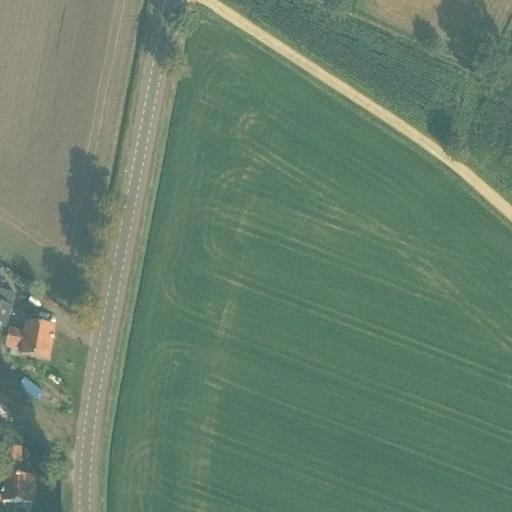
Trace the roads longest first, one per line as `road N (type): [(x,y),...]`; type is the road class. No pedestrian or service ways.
road 1 (tertiary): [(84,511),(96,378),(170,0)]
road 2 (unknown): [(195,0),(449,159),(511,215)]
